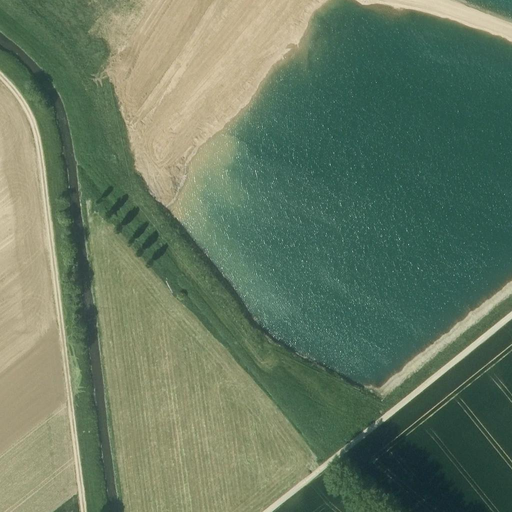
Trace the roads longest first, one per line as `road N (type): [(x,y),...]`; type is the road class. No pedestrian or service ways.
road 1 (track): [(0,79),(20,97),(42,139),(87,511)]
road 2 (track): [(269,511),(511,317)]
